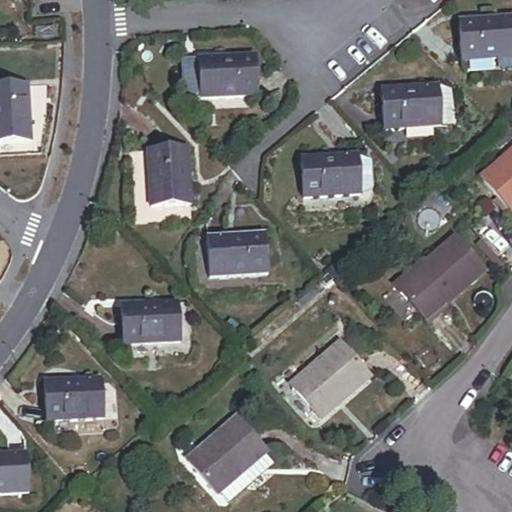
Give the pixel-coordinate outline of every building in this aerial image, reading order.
[(511,22),(459,24),(461,63),(494,62),(511,60),(511,22)] [(53,30),(33,32),(34,42),(54,40),(53,30)] [(255,99),(253,59),(198,61),(198,62),(182,62),(183,79),(199,78),(199,82),(200,101),(254,99),(255,99)] [(511,60),(494,62),(494,70),(499,74),(511,73),(511,60)] [(494,62),(461,63),(456,63),(457,69),(466,75),(499,74),(494,70),(494,62)] [(199,82),(184,82),(185,111),(249,109),(254,99),(200,101),(199,82)] [(44,87),(28,88),(30,145),(0,146),(0,158),(40,157),(46,122),(44,87)] [(28,88),(0,89),(0,146),(30,145),(28,88)] [(437,91),(381,93),(383,131),(452,129),(449,95),(437,91)] [(511,138),(511,127),(505,120),(494,130),(497,133),(488,142),(497,152),(511,138)] [(190,207),(187,151),(147,153),(149,209),(189,207),(190,207)] [(355,151),(335,152),(336,159),(355,158),(355,151)] [(511,212),(511,152),(494,168),(497,171),(486,181),(483,177),(481,178),(511,213),(511,212)] [(149,209),(147,153),(127,154),(131,226),(189,223),(189,207),(149,209)] [(336,159),(301,161),(303,201),(357,198),(357,197),(355,160),(355,158),(336,159)] [(368,163),(355,160),(357,197),(370,191),(368,163)] [(262,239),(208,241),(210,280),(255,278),(265,278),(262,239)] [(210,280),(208,241),(192,242),(194,278),(200,291),(209,293),(256,291),(255,278),(210,280)] [(455,241),(396,290),(422,321),(442,304),(440,302),(451,293),(452,294),(463,285),(480,271),(455,241)] [(442,304),(422,321),(426,326),(446,309),(442,304)] [(177,306),(121,309),(123,348),(179,346),(177,306)] [(290,387),(319,421),(345,399),(368,379),(339,345),(337,347),(338,349),(328,358),(326,356),(290,387)] [(99,382),(44,386),(46,424),(101,421),(99,382)] [(187,461),(216,496),(264,454),(256,444),(236,421),(199,452),(202,454),(191,463),(188,461),(187,461)] [(25,458),(0,458),(0,496),(27,495),(25,458)]
